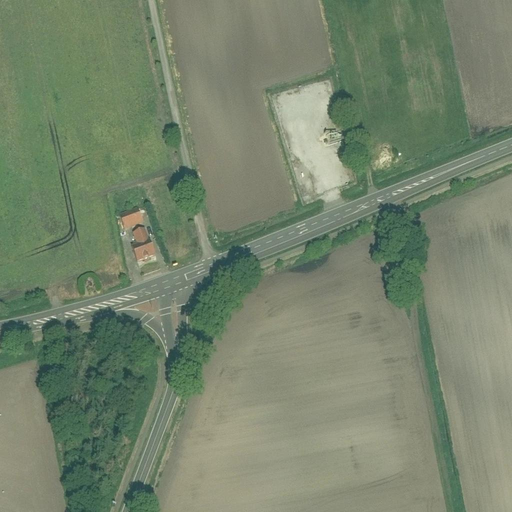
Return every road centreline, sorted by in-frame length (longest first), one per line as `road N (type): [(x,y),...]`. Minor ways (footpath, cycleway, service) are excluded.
road 1 (secondary): [(213,268),(511,146)]
road 2 (track): [(457,511),(389,197)]
road 3 (unclassified): [(151,0),(213,268)]
road 4 (secondary): [(128,511),(178,360)]
